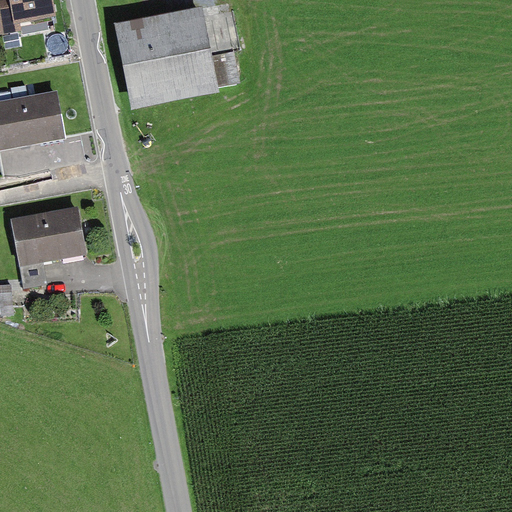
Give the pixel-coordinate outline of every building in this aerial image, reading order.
[(0,0),(0,21),(2,35),(22,31),(20,21),(57,15),(54,0),(0,0)] [(115,22),(132,106),(220,89),(220,87),(240,83),(234,53),(213,57),(203,5),(115,22)] [(0,93),(0,149),(67,136),(58,89),(12,98),(11,91),(0,93)] [(11,217),(20,265),(44,261),(88,252),(79,204),(11,217)] [(44,261),(20,265),(24,289),(48,284),(44,261)] [(13,284),(0,284),(0,301),(1,316),(15,315),(13,284)]
